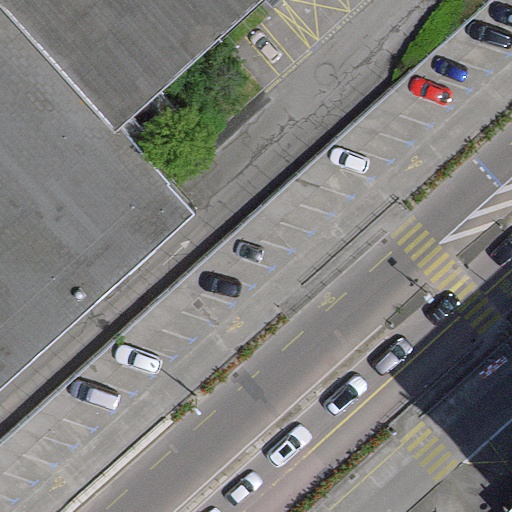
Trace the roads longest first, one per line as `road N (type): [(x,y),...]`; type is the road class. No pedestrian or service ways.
road 1 (secondary): [(511,166),(125,511)]
road 2 (secondary): [(231,511),(511,258)]
